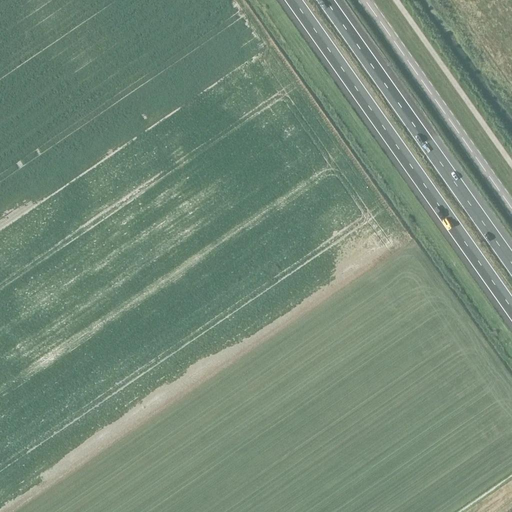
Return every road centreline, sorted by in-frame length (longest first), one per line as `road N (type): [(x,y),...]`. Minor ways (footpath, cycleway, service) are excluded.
road 1 (motorway): [(291,0),(511,311)]
road 2 (motorway): [(511,264),(323,0)]
road 3 (tertiary): [(511,208),(365,0)]
